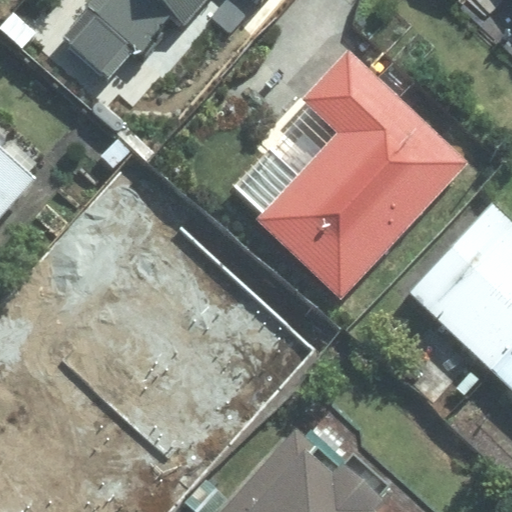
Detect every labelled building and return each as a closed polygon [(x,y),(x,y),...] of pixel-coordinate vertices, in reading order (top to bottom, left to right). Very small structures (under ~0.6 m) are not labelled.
[(77,0),(49,30),(119,96),(210,0),(245,0),(265,19),(282,0),(77,0)] [(470,165),(351,63),(309,112),(338,136),(258,229),(348,306),(470,165)] [(0,231),(42,183),(0,146),(0,231)] [(181,244),(126,191),(64,254),(120,308),(181,244)] [(511,230),(488,208),(404,297),(511,398),(511,230)] [(102,511),(169,443),(88,365),(0,456),(0,511),(102,511)] [(386,511),(308,444),(249,511),(386,511)]
